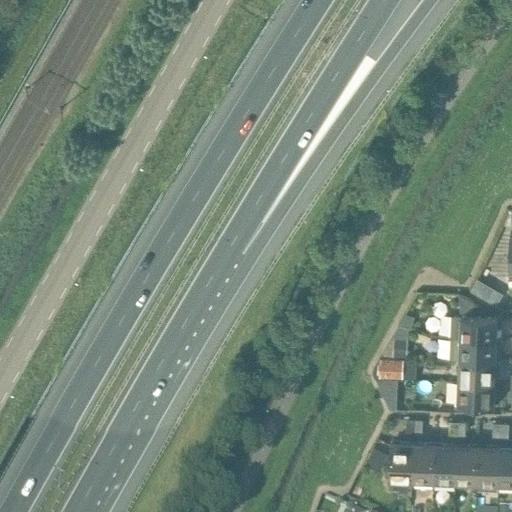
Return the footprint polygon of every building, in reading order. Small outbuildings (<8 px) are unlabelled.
[(497,339),(497,317),(464,315),(464,314),(452,314),(451,338),(497,339)] [(395,339),(394,356),(407,356),(407,342),(404,338),(395,338),(395,339)] [(496,361),(497,339),(451,338),(450,357),(459,358),(459,360),(496,361)] [(381,357),(380,376),(403,377),(404,358),(381,357)] [(495,383),(496,361),(459,360),(458,381),(495,383)] [(458,381),(458,403),(466,403),(494,404),(495,383),(458,381)] [(414,434),(414,420),(407,419),(406,434),(414,434)] [(414,420),(414,434),(422,434),(422,420),(414,420)] [(457,436),(458,422),(450,421),(449,435),(457,436)] [(458,422),(457,436),(465,436),(465,422),(458,422)] [(500,437),(501,423),(493,423),(492,437),(500,437)] [(501,423),(500,437),(508,438),(509,424),(501,423)] [(412,478),(414,442),(391,441),(389,478),(389,487),(412,488),(412,478)] [(435,443),(414,442),(412,478),(433,479),(435,443)] [(457,444),(435,443),(433,479),(455,480),(457,444)] [(455,480),(477,481),(478,445),(457,444),(455,480)] [(500,446),(478,445),(477,481),(498,482),(500,446)] [(511,446),(500,446),(498,482),(511,482),(511,446)]
